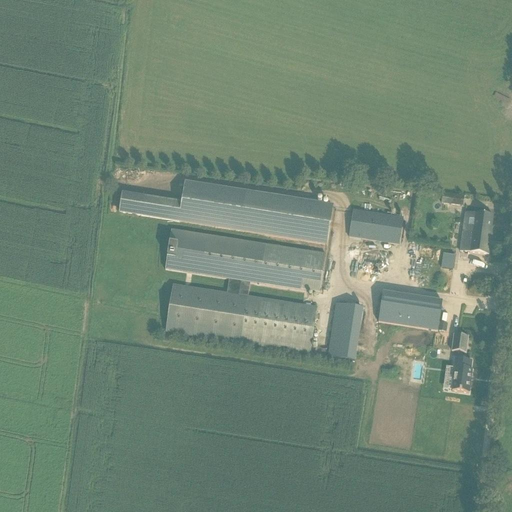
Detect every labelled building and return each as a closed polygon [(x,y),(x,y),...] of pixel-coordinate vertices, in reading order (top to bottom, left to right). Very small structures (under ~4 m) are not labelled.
[(118,214),(327,247),(333,206),(184,183),(181,203),(122,194),(118,214)] [(442,194),(441,204),(462,207),(463,197),(442,194)] [(353,211),(349,238),(398,246),(403,219),(390,217),(391,214),(387,213),(386,217),(353,211)] [(460,252),(466,253),(489,256),(492,233),(491,233),(493,217),(465,213),(463,230),(462,230),(460,252)] [(171,231),(165,271),(200,277),(229,281),(227,294),(173,286),(165,334),(309,356),(317,308),(248,298),(250,285),(319,295),(326,254),(207,236),(171,231)] [(358,280),(369,281),(370,249),(359,248),(358,280)] [(454,263),(455,256),(443,255),(442,262),(454,263)] [(383,296),(378,325),(437,334),(442,305),(383,296)] [(328,351),(327,359),(347,362),(355,308),(335,305),(328,351)] [(453,336),(451,352),(465,354),(467,338),(453,336)] [(452,392),(468,395),(472,371),(470,371),(471,362),(455,360),(453,369),(453,370),(455,370),(452,392)]
